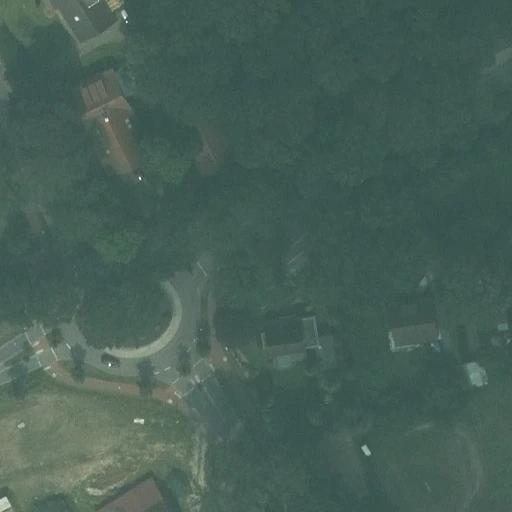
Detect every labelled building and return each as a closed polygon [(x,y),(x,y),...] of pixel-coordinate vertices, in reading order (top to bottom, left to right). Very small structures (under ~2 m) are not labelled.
[(47,0),(76,46),(117,21),(104,0),(47,0)] [(133,100),(115,65),(73,87),(90,122),(85,124),(110,174),(148,155),(123,105),(133,100)] [(168,114),(198,179),(238,161),(208,95),(168,114)] [(433,292),(390,299),(396,343),(440,337),(433,292)] [(302,316),(261,319),(265,361),(305,358),(302,316)] [(351,330),(324,332),(326,366),(354,364),(351,330)] [(486,356),(468,361),(475,384),(492,379),(486,356)]
